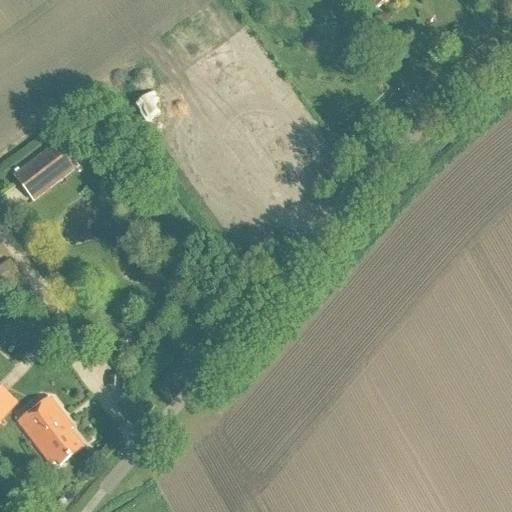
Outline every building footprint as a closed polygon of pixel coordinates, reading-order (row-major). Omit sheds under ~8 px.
[(365,0),(376,15),(397,0),(365,0)] [(15,177),(34,203),(78,170),(59,144),(15,177)] [(0,277),(1,279),(15,269),(10,262),(0,268),(0,277)] [(0,388),(0,426),(19,406),(0,388)] [(60,468),(84,450),(70,432),(73,430),(51,400),(19,425),(51,467),(56,463),(60,468)]
